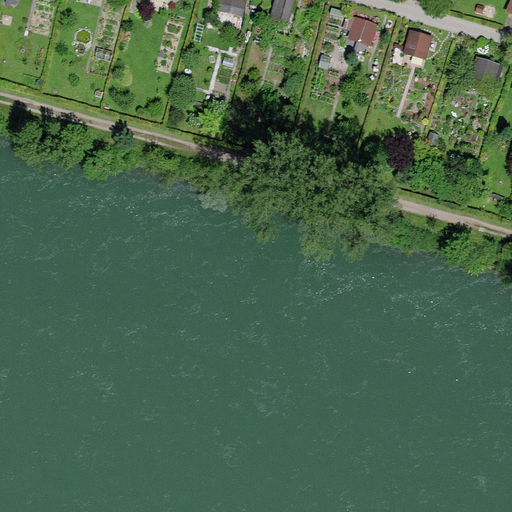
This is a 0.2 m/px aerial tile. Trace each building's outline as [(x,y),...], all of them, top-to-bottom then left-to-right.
[(247,0),(218,0),(216,9),(243,16),(247,0)] [(294,0),(275,0),(271,18),(289,23),(294,0)] [(379,24),(356,16),(348,38),(371,46),(379,24)] [(432,35),(410,29),(404,52),(426,58),(432,35)] [(501,63),(476,57),(471,78),(496,84),(501,63)]
